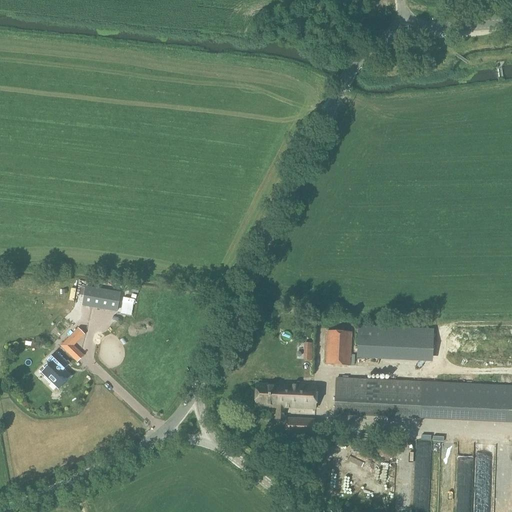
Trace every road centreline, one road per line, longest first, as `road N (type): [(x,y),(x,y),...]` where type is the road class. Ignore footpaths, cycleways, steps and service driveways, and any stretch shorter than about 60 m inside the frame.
road 1 (tertiary): [(199,390),(351,71),(405,29)]
road 2 (tertiary): [(9,511),(152,443)]
